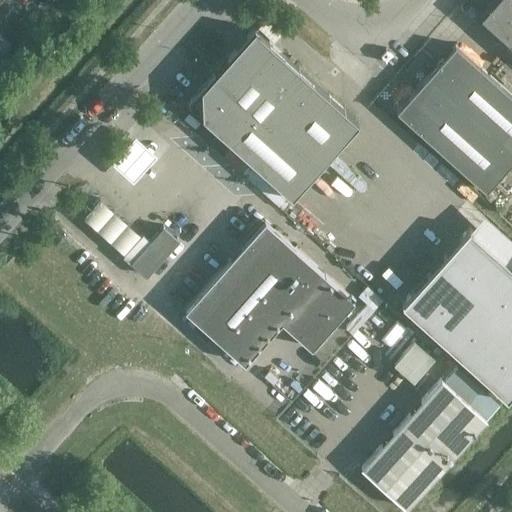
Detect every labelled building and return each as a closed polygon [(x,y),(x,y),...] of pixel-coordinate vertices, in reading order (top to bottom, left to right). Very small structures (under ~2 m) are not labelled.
[(511,0),(493,0),(480,15),(509,41),(511,44),(511,0)] [(257,29),(190,105),(294,198),(360,122),(257,29)] [(488,189),(511,161),(511,95),(455,43),(398,108),(488,189)] [(132,180),(157,153),(134,133),(110,160),(132,180)] [(353,299),(264,219),(184,309),(244,362),(281,320),(311,347),(353,299)] [(145,275),(178,238),(163,225),(150,239),(143,233),(123,255),(145,275)] [(401,300),(507,396),(511,390),(511,265),(469,226),(401,300)] [(341,313),(356,326),(384,296),(368,281),(356,294),(358,295),(341,313)] [(394,361),(415,379),(436,355),(415,337),(394,361)] [(364,464),(408,503),(409,504),(489,414),(444,374),(364,464)]
